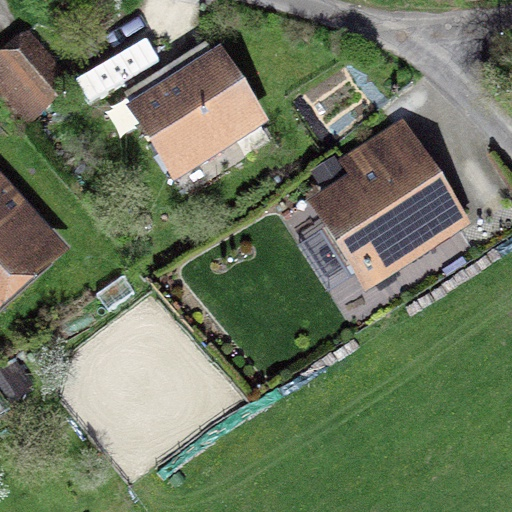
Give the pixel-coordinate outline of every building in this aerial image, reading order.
[(74,82),(25,30),(0,53),(0,97),(27,127),(74,82)] [(211,54),(205,44),(119,100),(174,184),(182,179),(191,194),(270,144),(261,130),(269,125),(220,48),(211,54)] [(473,229),(404,120),(338,162),(348,178),(308,203),(366,295),(473,229)] [(0,316),(70,254),(0,176),(0,316)] [(0,370),(0,389),(12,407),(35,392),(15,361),(0,370)]
